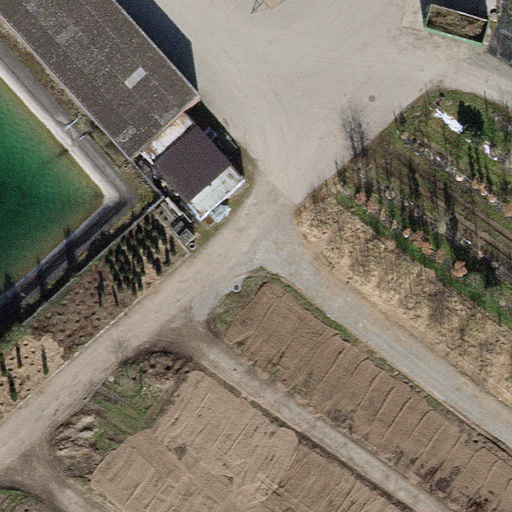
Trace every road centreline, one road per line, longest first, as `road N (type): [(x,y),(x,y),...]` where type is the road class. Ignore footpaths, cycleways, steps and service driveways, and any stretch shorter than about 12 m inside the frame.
road 1 (track): [(0,451),(449,45)]
road 2 (track): [(160,307),(447,511)]
